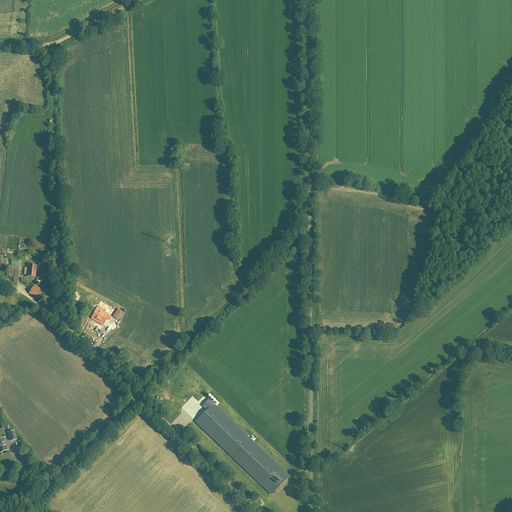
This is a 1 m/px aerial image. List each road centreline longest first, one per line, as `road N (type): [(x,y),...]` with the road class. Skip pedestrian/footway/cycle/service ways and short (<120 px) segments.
road 1 (residential): [(305,0),(312,511)]
road 2 (track): [(52,43),(69,335)]
road 3 (unknown): [(135,399),(308,231)]
road 4 (unclassified): [(253,511),(135,399)]
road 5 (unclassified): [(135,399),(20,290)]
road 6 (unclassified): [(135,399),(24,511)]
road 7 (track): [(0,47),(58,41),(136,0)]
